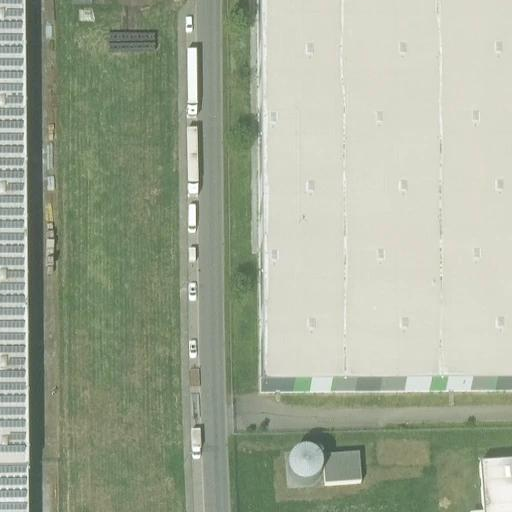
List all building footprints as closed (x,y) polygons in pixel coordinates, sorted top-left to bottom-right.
[(24,0),(0,0),(0,476),(27,476),(28,476),(24,0)] [(511,0),(257,0),(260,395),(511,393),(511,0)] [(311,488),(315,485),(319,481),(321,476),(321,470),(320,465),(317,461),(313,457),(308,455),(302,455),(297,456),(293,459),(289,463),(287,468),(287,473),(288,479),(291,483),(295,487),(300,489),(306,489),(311,488)] [(323,460),(325,488),(361,486),(359,457),(323,460)] [(511,511),(511,465),(479,468),(482,511),(511,511)] [(0,511),(27,511),(27,476),(0,476),(0,511)]
